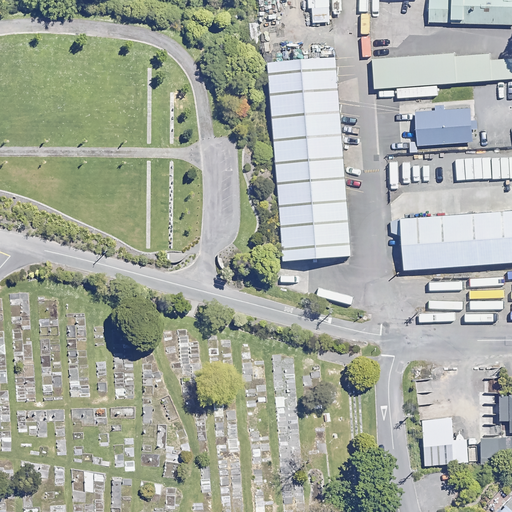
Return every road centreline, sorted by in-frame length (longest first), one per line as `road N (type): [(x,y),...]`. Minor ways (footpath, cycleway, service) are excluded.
road 1 (residential): [(511,339),(385,337),(396,511)]
road 2 (unknown): [(385,337),(362,66)]
road 3 (unknown): [(362,66),(511,69)]
